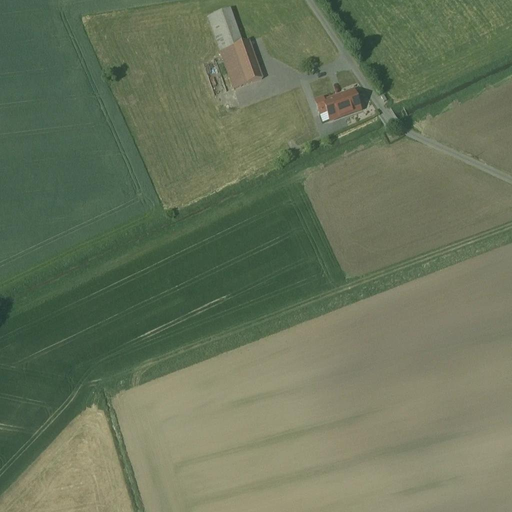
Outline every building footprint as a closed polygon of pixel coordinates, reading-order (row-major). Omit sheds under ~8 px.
[(230,10),(208,18),(221,52),(242,45),(230,10)] [(242,45),(221,52),(234,90),(262,80),(249,42),(242,45)] [(309,85),(241,109),(241,111),(250,136),(251,138),(293,123),(293,122),(288,109),(314,100),(309,85)] [(314,100),(288,109),(293,122),(293,123),(298,138),(324,129),(314,100)] [(241,111),(227,116),(236,141),(250,136),(241,111)]
